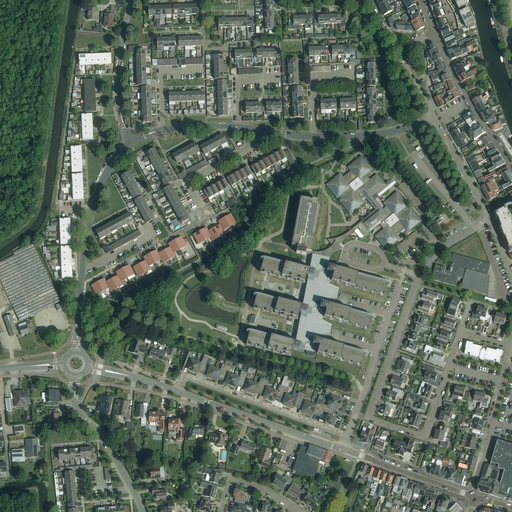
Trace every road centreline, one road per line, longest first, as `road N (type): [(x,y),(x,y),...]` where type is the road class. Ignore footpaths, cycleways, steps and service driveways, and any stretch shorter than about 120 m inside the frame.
road 1 (residential): [(347,437),(183,378),(177,391)]
road 2 (tertiary): [(343,449),(177,391)]
road 3 (residential): [(367,418),(423,437),(461,331)]
road 4 (residential): [(511,169),(432,31)]
road 5 (unclassified): [(75,376),(81,414),(104,438),(143,511)]
road 6 (residential): [(367,418),(419,275)]
road 7 (residential): [(131,142),(117,105),(131,0)]
road 8 (residential): [(82,270),(95,196),(131,142)]
road 9 (residential): [(355,414),(399,284)]
road 10 (tertiary): [(471,495),(343,449)]
road 11 (residential): [(204,210),(187,179),(267,131)]
road 12 (residential): [(313,136),(377,135),(433,118)]
